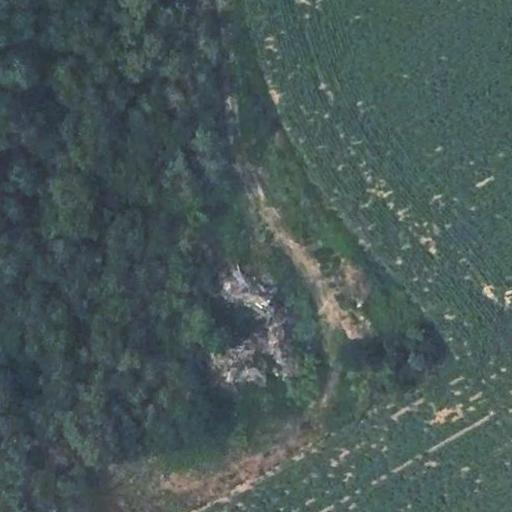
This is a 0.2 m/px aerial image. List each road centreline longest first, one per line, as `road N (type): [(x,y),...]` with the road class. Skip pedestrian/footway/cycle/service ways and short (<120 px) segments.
road 1 (unclassified): [(0,238),(31,86),(19,0)]
road 2 (track): [(216,0),(240,221)]
